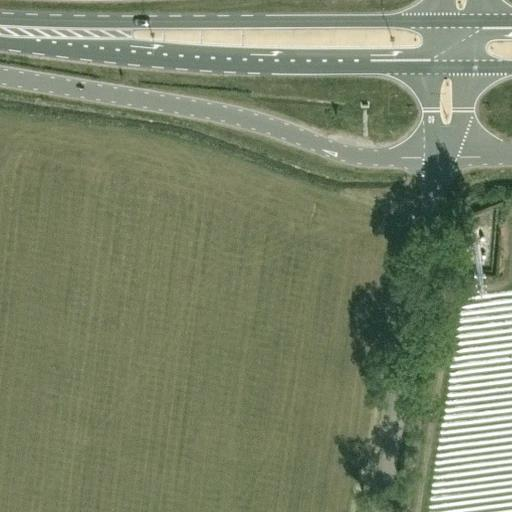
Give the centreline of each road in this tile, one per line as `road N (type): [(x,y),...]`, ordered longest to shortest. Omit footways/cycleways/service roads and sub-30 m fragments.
road 1 (primary): [(458,21),(0,19)]
road 2 (primary): [(0,40),(151,60),(451,67)]
road 3 (unclassified): [(438,157),(353,156),(246,119),(0,76)]
road 4 (unclassified): [(383,511),(438,157)]
